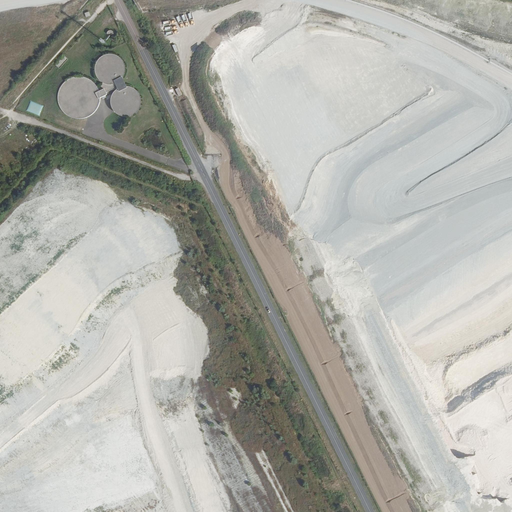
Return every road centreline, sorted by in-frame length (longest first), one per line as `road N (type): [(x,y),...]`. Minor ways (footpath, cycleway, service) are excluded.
road 1 (tertiary): [(116,0),(370,511)]
road 2 (track): [(204,177),(180,178),(0,109)]
